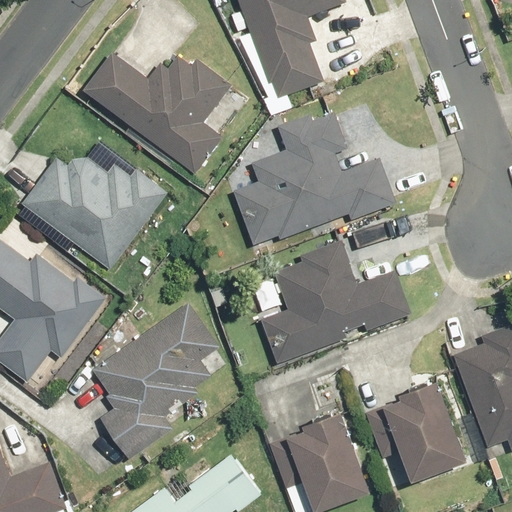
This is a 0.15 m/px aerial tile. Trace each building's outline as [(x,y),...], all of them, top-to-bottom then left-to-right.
[(237,0),(249,31),(243,33),(267,98),(322,77),(309,43),(316,41),(306,14),(344,0),(237,0)] [(203,123),(233,84),(176,40),(146,79),(110,52),(83,88),(189,169),(216,133),(203,123)] [(313,111),(276,127),(285,148),(253,162),(260,179),(231,191),(254,243),(278,233),(281,240),(348,211),(351,219),(398,199),(358,103),(317,120),(313,111)] [(108,265),(166,194),(137,171),(131,179),(113,164),(106,173),(79,151),(68,165),(55,155),(22,195),(108,265)] [(275,362),(344,336),(341,329),(364,321),(367,328),(409,312),(392,267),(357,280),(341,239),(300,254),(303,261),(274,272),(287,308),(259,318),(275,362)] [(78,278),(76,281),(35,253),(30,260),(2,241),(0,243),(0,310),(11,318),(0,333),(0,360),(27,380),(51,346),(63,354),(104,296),(78,278)] [(228,362),(216,344),(205,351),(197,340),(213,329),(192,299),(95,367),(119,402),(96,418),(123,456),(204,400),(194,385),(228,362)] [(483,341),(452,353),(487,447),(507,440),(511,451),(511,450),(511,320),(480,333),(483,341)] [(466,458),(435,376),(399,389),(402,396),(379,405),(408,480),(466,458)] [(307,511),(371,490),(341,405),(298,420),(301,428),(284,434),(300,481),(287,486),(296,511),(307,511)] [(0,511),(49,511),(64,507),(49,463),(10,476),(0,447),(0,511)] [(161,484),(124,511),(228,511),(235,507),(237,510),(260,491),(231,453),(173,499),(161,484)]
